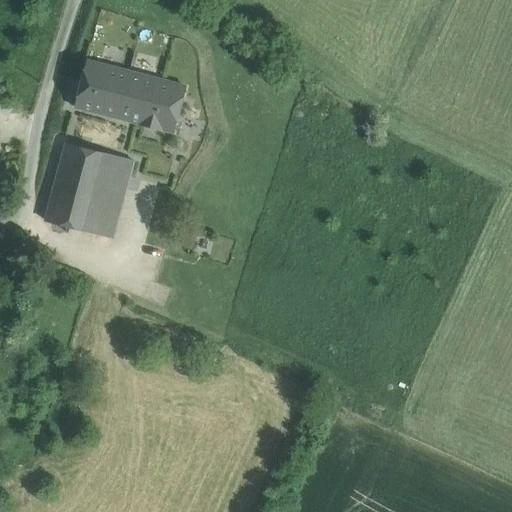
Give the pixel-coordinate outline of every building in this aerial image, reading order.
[(129,72),(87,61),(76,107),(118,119),(130,72),(129,72)] [(166,82),(130,72),(118,119),(174,133),(186,87),(166,82)] [(14,107),(0,98),(0,112),(8,117),(14,107)] [(112,155),(66,143),(45,221),(92,233),(108,172),(112,155)] [(134,161),(112,155),(108,172),(130,178),(134,161)] [(130,178),(108,172),(92,233),(113,239),(130,178)]
